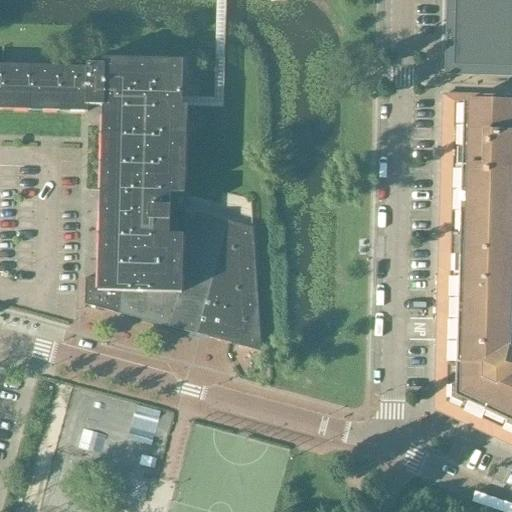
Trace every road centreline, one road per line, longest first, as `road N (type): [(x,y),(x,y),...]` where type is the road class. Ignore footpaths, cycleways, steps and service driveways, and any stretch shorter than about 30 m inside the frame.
road 1 (residential): [(385,436),(403,0)]
road 2 (residential): [(385,436),(342,433),(0,340)]
road 3 (residential): [(511,505),(412,459),(385,436)]
